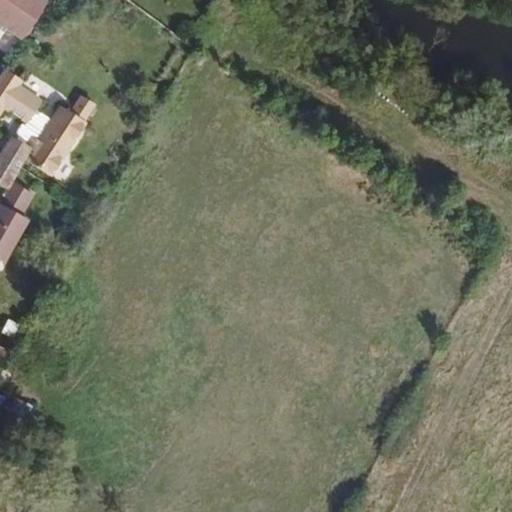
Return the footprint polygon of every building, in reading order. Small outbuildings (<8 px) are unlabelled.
[(41,0),(40,0),(0,0),(0,21),(19,35),(41,0)] [(0,21),(0,34),(3,30),(17,40),(19,35),(0,21)] [(0,195),(4,188),(21,157),(30,164),(41,170),(83,94),(86,85),(69,76),(58,94),(51,89),(40,103),(31,96),(38,84),(10,64),(0,79),(0,121),(11,101),(21,106),(0,141),(0,195)] [(10,317),(0,311),(0,326),(4,329),(10,317)] [(0,414),(0,445),(9,417),(0,414)]
